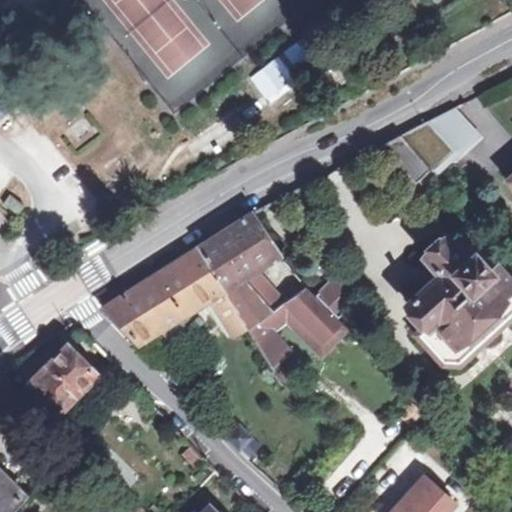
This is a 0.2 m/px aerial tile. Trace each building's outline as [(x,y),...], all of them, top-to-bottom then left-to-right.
[(305,41),(256,76),(269,94),(287,80),(318,57),(314,53),(305,41)] [(0,113),(19,98),(8,86),(5,88),(0,82),(0,113)] [(452,111),(427,124),(455,152),(477,140),(452,111)] [(427,124),(400,138),(383,147),(386,150),(417,182),(419,184),(455,152),(427,124)] [(386,150),(381,155),(412,187),(417,182),(386,150)] [(263,317),(251,297),(241,281),(280,254),(252,215),(201,248),(105,309),(143,348),(225,292),(270,364),(289,350),(273,328),(286,316),(317,347),(343,320),(338,315),(316,293),(307,285),(275,308),(263,317)] [(102,243),(99,238),(86,245),(89,251),(102,243)] [(490,271),(474,256),(470,261),(450,238),(426,259),(428,262),(440,276),(426,288),(406,304),(426,328),(417,336),(446,364),(464,361),(511,319),(511,280),(497,265),(490,271)] [(440,276),(428,262),(421,268),(420,280),(426,288),(440,276)] [(339,272),(316,293),(338,315),(361,294),(339,272)] [(264,289),(251,297),(263,317),(275,308),(264,289)] [(343,320),(317,347),(321,352),(349,326),(343,320)] [(38,398),(55,414),(80,390),(77,387),(94,371),(67,345),(35,376),(29,382),(31,383),(42,394),(38,398)] [(284,369),(277,375),(279,378),(273,382),(279,387),(289,376),(284,369)] [(50,419),(55,414),(38,398),(42,394),(31,383),(23,392),(50,419)] [(174,423),(165,432),(196,463),(204,455),(174,423)] [(230,436),(243,449),(257,436),(244,423),(230,436)] [(0,511),(7,511),(23,496),(0,473),(0,511)] [(430,473),(396,511),(452,511),(462,502),(430,473)] [(219,511),(210,502),(200,511),(219,511)]
